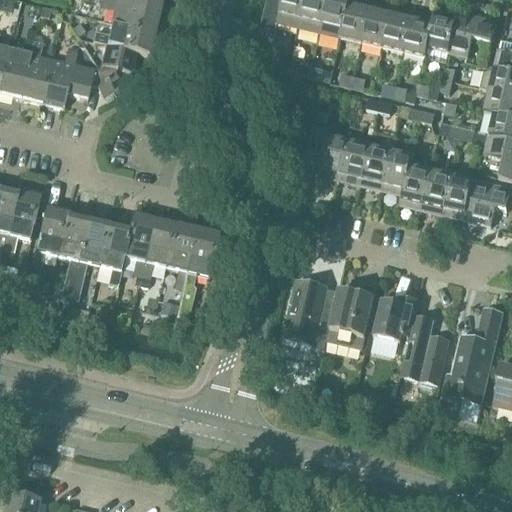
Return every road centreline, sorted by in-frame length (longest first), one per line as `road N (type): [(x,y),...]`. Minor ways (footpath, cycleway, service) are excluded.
road 1 (residential): [(0,135),(62,150),(93,177),(178,198),(195,127),(243,107)]
road 2 (tertiary): [(466,511),(220,435)]
road 3 (residential): [(511,266),(496,262),(454,274),(272,232)]
road 4 (tertiary): [(220,435),(0,386)]
road 5 (residential): [(220,435),(272,232)]
road 6 (residential): [(143,511),(0,473)]
road 7 (residential): [(272,232),(243,107)]
